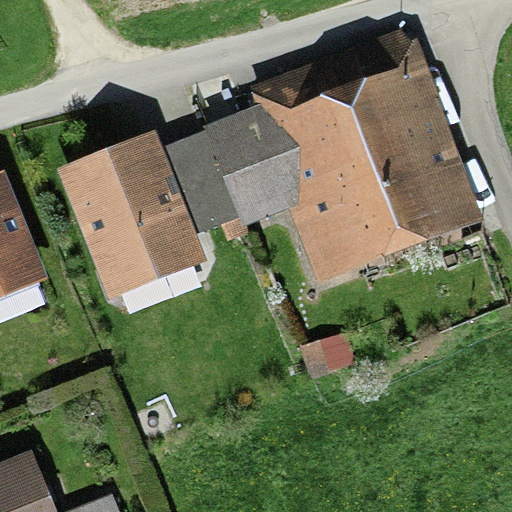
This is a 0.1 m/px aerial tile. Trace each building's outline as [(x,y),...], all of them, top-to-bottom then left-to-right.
[(293,204),(320,276),(486,215),(413,20),(249,81),(255,99),(206,117),(209,125),(245,222),(248,220),(293,204)] [(108,291),(206,255),(197,230),(164,142),(157,122),(58,159),(108,291)] [(251,230),(248,220),(245,222),(209,125),(164,142),(197,230),(224,219),(231,237),(251,230)] [(0,165),(0,292),(50,272),(4,164),(0,165)] [(346,329),(301,343),(312,377),(357,363),(346,329)] [(0,456),(0,511),(120,511),(111,489),(60,510),(33,443),(0,456)]
